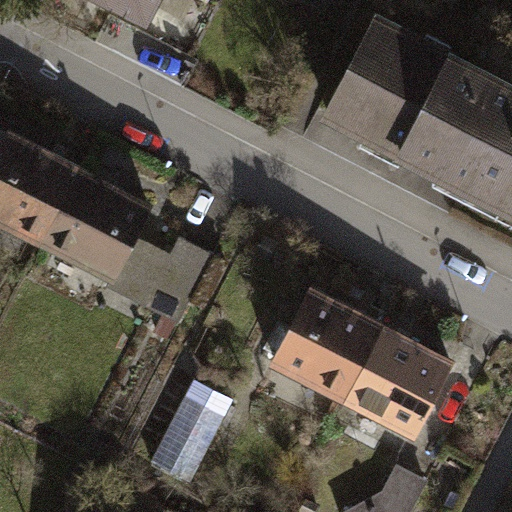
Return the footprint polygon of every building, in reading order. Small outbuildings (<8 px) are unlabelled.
[(91,0),(146,27),(159,0),(91,0)] [(511,88),(376,18),(326,113),(511,209),(511,88)] [(77,179),(0,138),(0,137),(0,234),(37,254),(77,179)] [(154,220),(77,179),(37,254),(151,315),(147,322),(176,338),(214,266),(181,248),(172,265),(139,247),(154,220)] [(382,336),(309,300),(272,374),(345,410),(382,336)] [(455,373),(382,336),(345,410),(418,447),(455,373)] [(237,410),(195,388),(150,472),(192,494),(237,410)] [(365,511),(419,511),(430,490),(397,474),(385,500),(365,511)]
